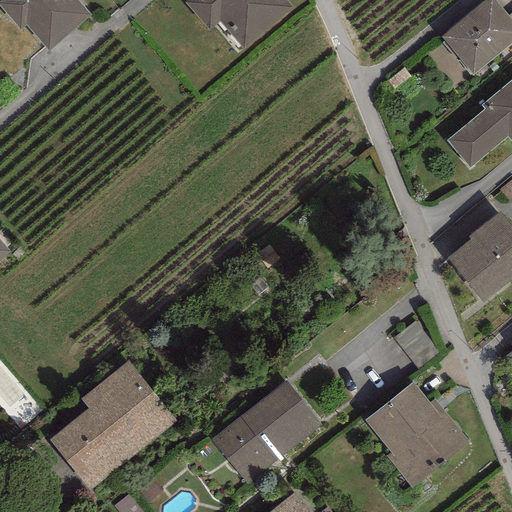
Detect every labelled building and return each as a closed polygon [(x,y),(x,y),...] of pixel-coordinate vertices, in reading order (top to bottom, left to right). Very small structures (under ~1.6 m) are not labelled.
[(73,0),(0,0),(1,1),(0,2),(0,10),(19,33),(26,28),(47,52),(88,17),(73,0)] [(290,6),(285,0),(183,0),(208,30),(221,20),(243,46),(290,6)] [(511,17),(498,0),(447,40),(478,80),(511,53),(511,17)] [(511,97),(452,145),(474,172),(511,142),(511,97)] [(511,225),(508,221),(453,265),(490,310),(511,292),(511,225)] [(0,259),(8,253),(0,242),(0,259)] [(416,316),(393,331),(413,361),(435,345),(416,316)] [(175,420),(128,362),(83,398),(89,406),(50,437),(91,487),(175,420)] [(329,431),(293,386),(218,445),(253,490),(329,431)] [(419,386),(366,427),(417,492),(470,450),(419,386)] [(311,511),(302,501),(289,511),(311,511)]
